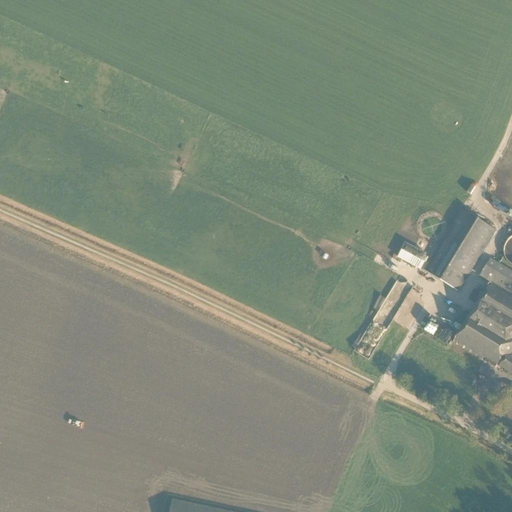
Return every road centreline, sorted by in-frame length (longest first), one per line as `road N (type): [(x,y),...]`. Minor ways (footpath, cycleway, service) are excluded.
road 1 (track): [(511,121),(479,194),(504,230),(461,302),(430,304),(388,385)]
road 2 (unclassified): [(511,451),(388,385)]
